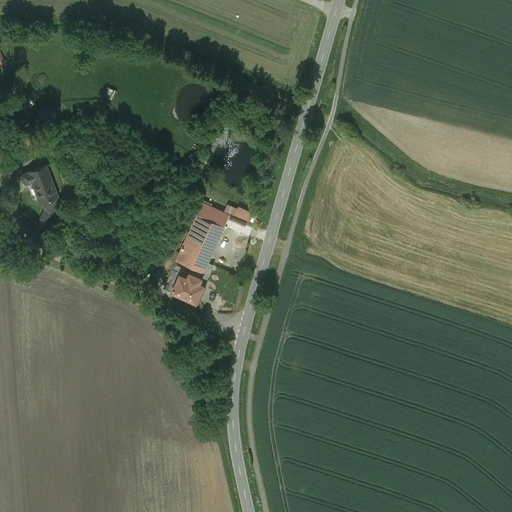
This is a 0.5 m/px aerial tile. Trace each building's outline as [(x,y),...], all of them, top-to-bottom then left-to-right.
[(38,127),(23,134),(26,142),(31,140),(35,151),(46,146),(38,127)] [(56,194),(44,165),(28,171),(22,174),(25,182),(32,180),(40,201),(41,201),(50,198),(49,197),(56,194)] [(56,194),(49,197),(50,198),(41,201),(45,209),(40,218),(48,222),(59,202),(56,194)] [(229,215),(201,203),(197,213),(224,226),(229,215)] [(197,213),(176,259),(204,272),(224,226),(197,213)] [(172,269),(164,287),(173,291),(174,290),(173,290),(180,274),(181,274),(182,273),(172,269)] [(190,272),(188,277),(181,274),(180,274),(173,290),(174,290),(196,300),(203,284),(199,282),(201,277),(190,272)]
